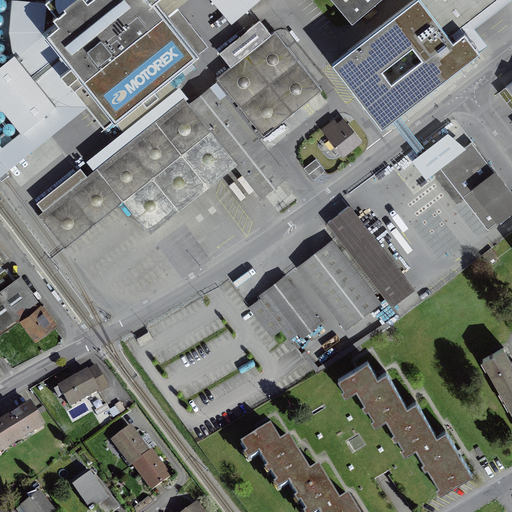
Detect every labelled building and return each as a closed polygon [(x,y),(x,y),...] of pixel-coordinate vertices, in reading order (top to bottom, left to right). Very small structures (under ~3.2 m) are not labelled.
[(58,61),(65,70),(60,74),(104,129),(142,99),(146,104),(159,94),(155,89),(199,53),(156,0),(46,0),(46,1),(56,14),(53,16),(57,21),(43,32),(63,56),(58,61)] [(218,0),(235,20),(258,0),(218,0)] [(334,0),(352,21),(376,0),(334,0)] [(427,6),(460,49),(472,41),(461,26),(494,0),(421,0),(426,7),(427,6)] [(427,6),(426,7),(349,66),(365,87),(364,89),(366,91),(368,91),(389,118),(397,111),(400,114),(402,115),(405,112),(405,110),(403,107),(467,58),(460,49),(427,6)] [(230,66),(216,78),(263,136),(322,89),(275,31),(271,34),(260,20),(219,53),(230,66)] [(0,107),(0,108),(3,108),(21,131),(55,105),(14,53),(0,64),(0,107)] [(467,58),(471,64),(476,61),(471,55),(467,58)] [(210,89),(192,103),(263,192),(280,178),(210,89)] [(234,159),(187,101),(41,218),(64,247),(123,200),(146,230),(234,159)] [(3,125),(3,127),(4,130),(6,131),(8,132),(10,132),(13,131),(14,129),(15,126),(15,124),(13,122),(12,121),(9,120),(7,120),(5,121),(4,123),(3,125)] [(331,122),(323,129),(343,153),(359,140),(343,120),(335,127),(331,122)] [(511,194),(471,142),(439,166),(487,229),(511,209),(511,194)] [(304,168),(313,180),(325,171),(316,159),(304,168)] [(214,181),(202,190),(207,195),(218,186),(214,181)] [(348,206),(328,221),(393,306),(414,290),(348,206)] [(330,242),(301,265),(350,328),(379,306),(330,242)] [(486,254),(482,249),(400,311),(404,317),(486,254)] [(21,321),(23,320),(40,308),(34,300),(35,299),(19,278),(15,281),(5,268),(0,271),(0,320),(2,323),(15,314),(21,321)] [(258,297),(260,299),(250,307),(272,335),(281,327),(289,337),(298,330),(303,335),(318,324),(283,278),(258,297)] [(64,299),(55,289),(52,291),(60,302),(64,299)] [(42,306),(40,308),(23,320),(36,337),(53,325),(43,312),(46,310),(42,306)] [(153,339),(149,332),(137,338),(141,345),(153,339)] [(511,363),(503,348),(483,359),(506,399),(511,394),(511,363)] [(356,389),(377,376),(368,360),(338,378),(348,394),(356,389)] [(81,375),(80,373),(74,377),(75,378),(54,390),(58,397),(64,394),(70,405),(98,390),(99,391),(108,386),(97,366),(88,371),(81,375)] [(386,418),(407,406),(386,371),(377,377),(377,376),(356,389),(378,423),(386,418)] [(416,448),(437,435),(416,401),(407,406),(386,418),(407,452),(416,447),(416,448)] [(120,413),(125,410),(120,402),(115,405),(116,407),(110,410),(113,416),(120,413)] [(95,410),(98,416),(110,409),(106,403),(95,410)] [(3,423),(0,424),(0,452),(44,424),(31,405),(9,419),(8,417),(2,421),(3,423)] [(122,447),(134,463),(136,462),(149,452),(130,426),(113,439),(120,449),(122,447)] [(259,454),(280,441),(270,426),(241,444),(251,459),(259,454)] [(437,435),(416,448),(442,491),(472,473),(445,430),(437,435)] [(280,442),(280,441),(259,454),(280,488),(289,483),(310,471),(289,436),(280,442)] [(170,476),(151,450),(149,452),(136,462),(148,477),(146,479),(153,489),(170,476)] [(319,511),(340,500),(319,466),(310,471),(289,483),(306,511),(319,511)] [(112,511),(119,507),(109,494),(107,496),(88,471),(72,483),(90,508),(89,508),(91,510),(95,507),(94,507),(102,501),(110,511),(112,511)] [(21,506),(25,511),(52,511),(38,493),(38,494),(36,491),(27,495),(29,500),(21,506)] [(135,506),(139,511),(140,511),(154,501),(149,494),(135,506)] [(340,500),(319,511),(358,511),(348,495),(340,500)]
